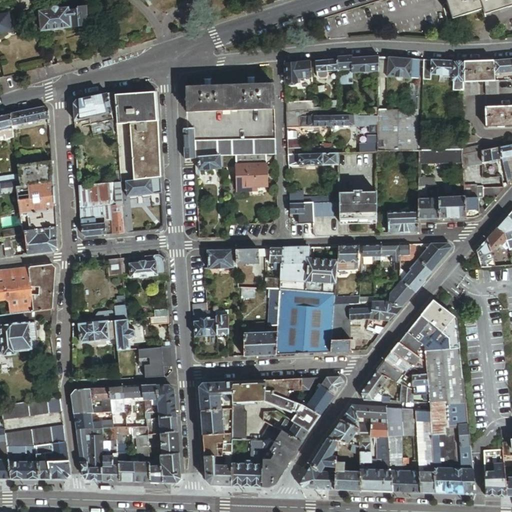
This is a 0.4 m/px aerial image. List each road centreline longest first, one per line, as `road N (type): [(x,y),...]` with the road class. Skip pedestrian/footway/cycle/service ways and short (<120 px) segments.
road 1 (residential): [(511,47),(277,54)]
road 2 (unclassified): [(287,241),(481,232)]
road 3 (residential): [(175,246),(164,54)]
road 4 (residential): [(277,54),(287,241)]
road 5 (residential): [(186,379),(367,365)]
road 6 (residential): [(367,365),(481,232)]
road 7 (residential): [(272,508),(367,365)]
road 8 (residential): [(61,86),(68,256)]
road 9 (residential): [(325,0),(164,54)]
road 10 (residential): [(186,379),(175,246)]
road 11 (residential): [(68,256),(65,387)]
road 12 (residential): [(195,505),(186,379)]
road 13 (residential): [(65,387),(186,379)]
